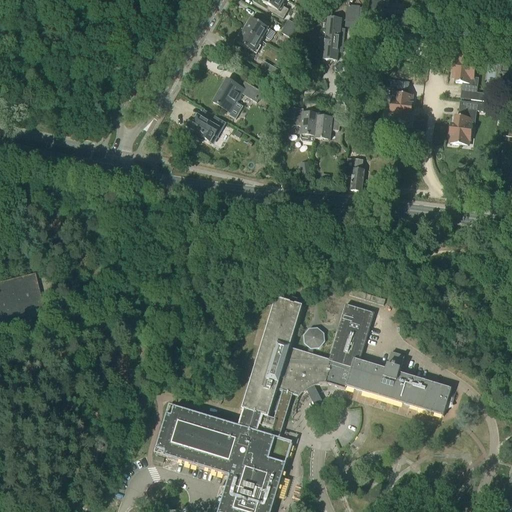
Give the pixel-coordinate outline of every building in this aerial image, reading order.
[(285,1),(284,0),(262,0),(261,2),(271,8),(269,11),(284,20),(289,11),(281,7),(285,1)] [(371,0),(368,22),(375,23),(374,25),(375,26),(375,25),(379,25),(386,26),(386,27),(387,27),(387,26),(409,29),(411,13),(384,10),(384,9),(385,2),(371,0)] [(358,24),(360,8),(347,6),(345,22),(358,24)] [(251,19),(244,32),(261,42),(265,35),(267,36),(270,31),(251,19)] [(342,53),(344,31),(340,31),(341,21),(328,20),(324,60),(337,61),(338,53),(342,53)] [(298,36),(302,29),(288,21),(284,27),(298,36)] [(295,42),(298,36),(284,27),(281,33),(295,42)] [(256,55),(259,49),(258,48),(261,42),(244,32),(237,44),(256,55)] [(501,55),(500,64),(510,65),(511,56),(501,55)] [(453,74),(452,79),(456,79),(455,84),(459,84),(462,85),(461,93),(469,94),(471,79),(474,80),(474,79),(476,64),(475,64),(475,58),(456,56),(455,64),(454,64),(453,74)] [(275,77),(278,71),(264,62),(260,68),(275,77)] [(241,89),(227,81),(214,104),(231,114),(231,115),(231,117),(233,118),(236,118),(241,109),(240,106),(237,104),(243,93),(255,100),(254,102),(257,104),(263,93),(245,83),(241,89)] [(384,81),(383,88),(391,89),(396,90),(397,82),(384,81)] [(392,101),(390,115),(396,116),(396,118),(395,123),(409,124),(410,116),(411,116),(413,106),(412,105),(413,97),(407,96),(408,91),(399,89),(397,100),(392,99),(392,101)] [(472,94),(471,101),(484,103),(485,95),(477,94),(472,94)] [(470,104),(469,111),(476,112),(483,113),(484,106),(470,104)] [(315,144),(315,140),(318,118),(318,116),(304,114),(304,110),(296,109),(294,127),(302,128),(301,140),(302,143),(315,144)] [(192,120),(188,128),(195,132),(193,136),(202,141),(204,137),(211,142),(214,137),(217,139),(222,131),(218,130),(222,123),(204,112),(200,119),(198,117),(195,122),(192,120)] [(339,132),(341,117),(333,116),(332,120),(318,118),(315,140),(330,141),(331,131),(339,132)] [(452,121),(449,136),(451,137),(450,145),(469,148),(470,142),(471,142),(473,127),(470,126),(471,120),(456,118),(455,121),(452,121)] [(309,168),(300,169),(301,178),(311,177),(309,168)] [(362,193),(364,172),(353,170),(350,192),(362,193)] [(284,262),(285,270),(295,268),(293,260),(284,262)] [(0,322),(3,322),(1,316),(8,314),(10,319),(7,320),(21,317),(31,314),(31,315),(32,314),(31,314),(42,312),(42,309),(42,308),(41,308),(39,299),(40,299),(40,298),(39,299),(37,290),(37,289),(35,280),(35,279),(34,280),(34,277),(33,277),(33,278),(23,280),(22,280),(12,283),(12,282),(12,283),(2,285),(1,285),(0,285),(0,322)] [(384,307),(385,301),(351,290),(349,296),(384,307)] [(389,306),(399,309),(401,301),(391,298),(389,306)] [(251,380),(242,411),(244,411),(269,419),(277,391),(283,393),(293,396),(299,398),(298,399),(298,400),(303,395),(303,394),(306,392),(306,391),(307,392),(307,393),(308,395),(316,391),(317,391),(316,389),(315,388),(315,387),(316,386),(319,386),(323,385),(326,385),(327,385),(327,377),(330,367),(327,366),(329,360),(312,355),(314,351),(313,351),(313,350),(319,349),(324,343),(323,335),(323,334),(322,334),(318,331),(317,330),(316,330),(311,331),(310,331),(309,331),(304,337),(305,345),(310,349),(309,350),(307,354),(290,349),(303,307),(296,305),(286,302),(276,299),(273,308),(269,321),(268,326),(266,331),(261,348),(258,358),(251,380)] [(330,367),(327,377),(327,385),(328,385),(337,388),(346,390),(346,388),(350,389),(355,390),(359,392),(363,393),(370,395),(374,396),(382,399),(387,400),(391,401),(395,403),(403,405),(407,406),(411,407),(415,409),(419,410),(423,411),(427,412),(431,413),(435,415),(439,416),(444,417),(446,408),(453,406),(449,398),(452,390),(434,385),(400,374),(405,357),(392,353),(391,353),(386,370),(379,368),(376,367),(361,362),(357,361),(361,346),(371,313),(346,306),(329,361),(329,360),(327,366),(330,367)] [(157,446),(155,455),(156,455),(229,478),(226,488),(218,511),(272,511),(276,498),(272,497),(278,478),(282,480),(293,445),(293,444),(280,440),(279,440),(285,421),(293,396),(283,393),(275,421),(269,419),(244,411),(239,428),(229,424),(169,406),(163,428),(162,430),(158,444),(157,446)]
